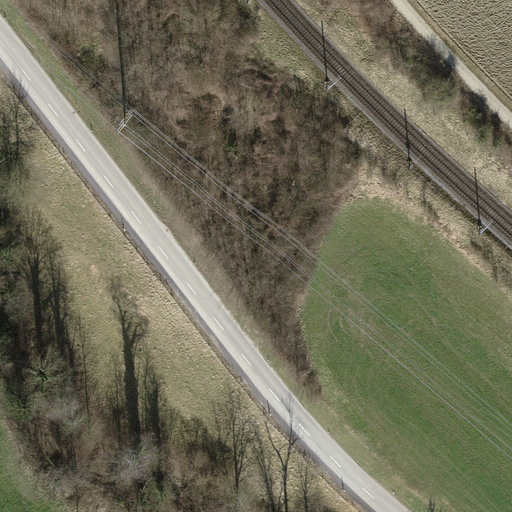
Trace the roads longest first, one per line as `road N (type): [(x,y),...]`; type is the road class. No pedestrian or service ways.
road 1 (tertiary): [(388,511),(270,392),(0,43)]
road 2 (track): [(402,0),(511,118)]
